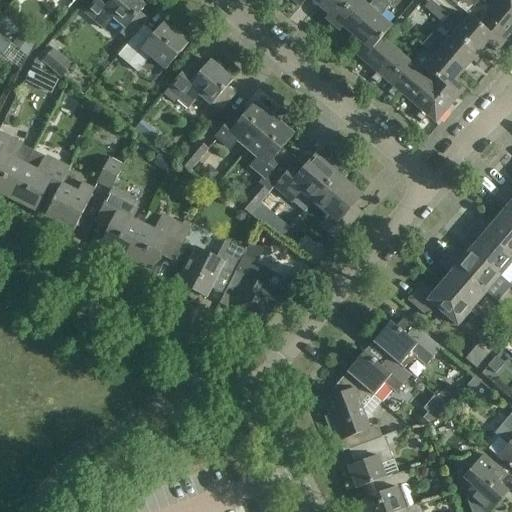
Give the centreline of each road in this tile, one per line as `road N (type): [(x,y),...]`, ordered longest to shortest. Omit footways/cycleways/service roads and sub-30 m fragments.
road 1 (residential): [(241,399),(430,183),(212,0)]
road 2 (residential): [(241,399),(174,338),(0,247)]
road 3 (residential): [(313,511),(289,463),(241,399)]
